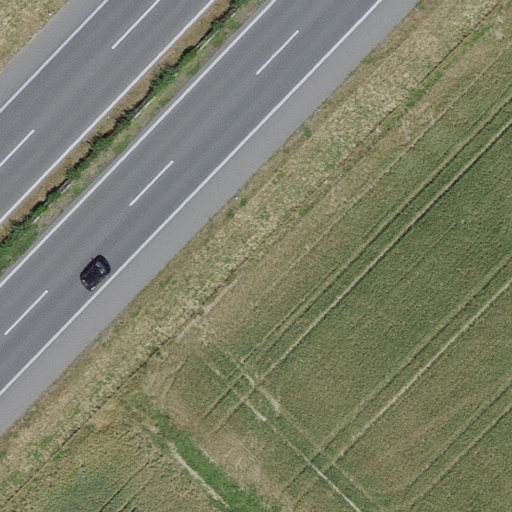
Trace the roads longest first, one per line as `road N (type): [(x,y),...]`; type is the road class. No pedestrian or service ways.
road 1 (motorway): [(0,340),(328,0)]
road 2 (motorway): [(159,0),(0,165)]
